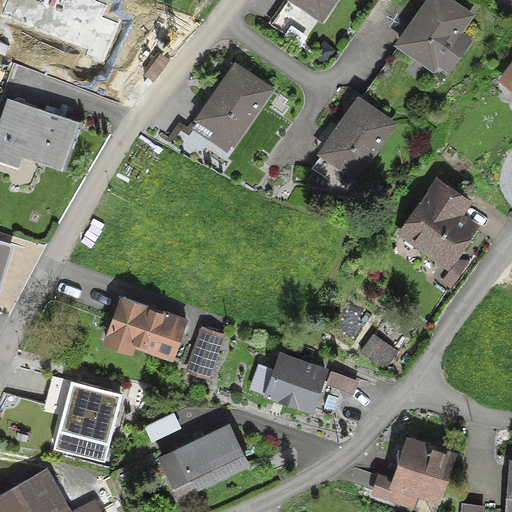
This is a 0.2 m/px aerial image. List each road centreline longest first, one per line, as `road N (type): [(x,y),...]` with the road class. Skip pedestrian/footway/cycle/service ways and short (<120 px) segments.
road 1 (residential): [(0,368),(116,152),(234,0)]
road 2 (residential): [(236,511),(347,457),(415,380)]
road 3 (residential): [(415,380),(511,241)]
